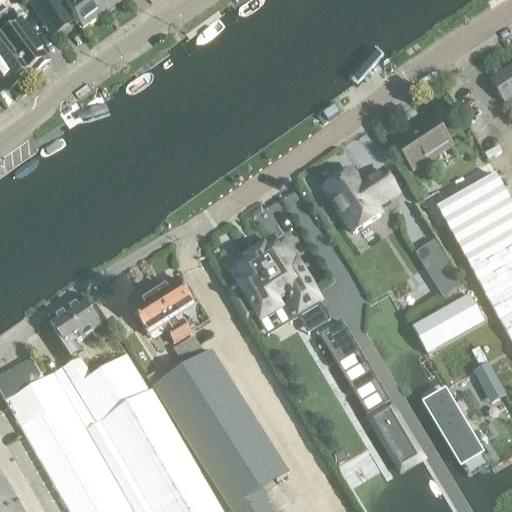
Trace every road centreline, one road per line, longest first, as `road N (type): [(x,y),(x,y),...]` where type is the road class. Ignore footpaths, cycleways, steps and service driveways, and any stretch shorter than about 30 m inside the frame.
road 1 (unclassified): [(0,355),(83,290),(187,232),(511,9)]
road 2 (residential): [(0,140),(190,0)]
